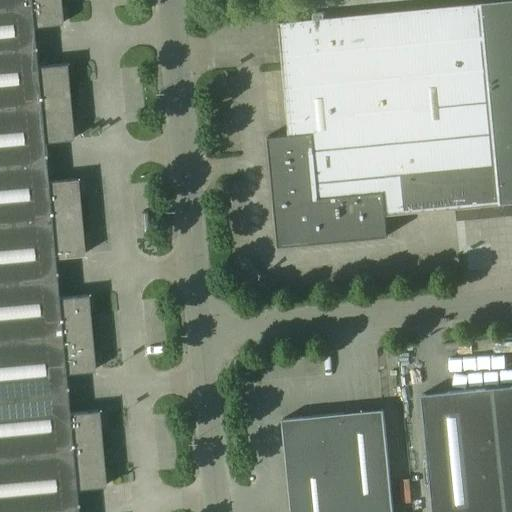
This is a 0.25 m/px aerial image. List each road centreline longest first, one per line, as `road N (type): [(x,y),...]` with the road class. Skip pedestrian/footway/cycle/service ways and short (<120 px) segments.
road 1 (unclassified): [(201,333),(167,0)]
road 2 (unclassified): [(201,333),(511,304)]
road 3 (unknown): [(126,388),(134,509),(217,507)]
road 4 (unclassified): [(218,511),(201,333)]
road 5 (unknown): [(171,39),(98,43),(107,144)]
road 6 (unknown): [(116,261),(126,388)]
